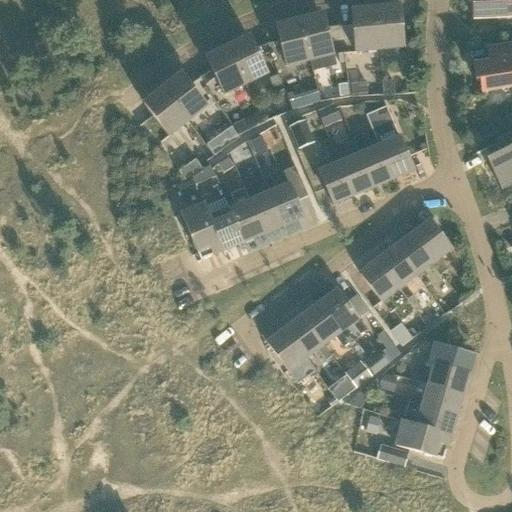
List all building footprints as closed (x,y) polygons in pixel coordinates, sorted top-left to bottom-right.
[(511,0),(471,0),(472,20),(511,18),(511,0)] [(375,11),(378,51),(414,48),(412,22),(399,23),(398,9),(375,11)] [(351,26),(338,27),(342,54),(353,53),(378,51),(375,11),(350,13),(351,26)] [(322,16),(299,22),(308,61),(312,73),(335,67),(331,55),(334,55),(342,54),(338,27),(325,29),(322,16)] [(278,41),(265,45),(275,71),(284,67),(308,61),(299,22),(274,28),(278,41)] [(248,38),(227,49),(243,85),(250,82),(265,74),(275,71),(265,45),(253,50),(248,38)] [(487,63),(472,65),(474,81),(479,81),(481,93),(485,92),(487,105),(511,101),(511,97),(511,89),(511,88),(511,45),(496,48),(486,49),(487,63)] [(210,71),(199,78),(213,101),(222,96),(242,86),(243,85),(227,49),(204,60),(210,71)] [(180,75),(161,91),(185,122),(190,119),(205,107),(206,106),(213,101),(199,78),(188,85),(180,75)] [(276,76),(268,79),(271,90),(280,87),(276,76)] [(391,82),(381,83),(382,95),(392,94),(391,82)] [(365,84),(350,84),(350,95),(366,94),(365,84)] [(337,86),(338,97),(347,96),(345,85),(337,86)] [(167,137),(185,122),(161,91),(142,106),(167,137)] [(290,93),(285,95),(290,111),(318,103),(315,91),(291,98),(290,93)] [(326,91),(317,92),(318,101),(328,100),(326,91)] [(322,128),(339,120),(333,106),(316,113),(322,128)] [(384,108),(364,116),(371,134),(372,134),(377,147),(391,180),(412,171),(398,138),(397,139),(384,108)] [(259,112),(233,124),(238,135),(264,124),(259,112)] [(297,150),(312,143),(303,122),(288,128),(297,150)] [(231,132),(222,138),(227,146),(236,139),(231,132)] [(391,180),(377,147),(372,134),(365,137),(371,150),(357,156),(371,188),(391,180)] [(511,135),(496,144),(501,154),(487,161),(500,188),(511,182),(511,135)] [(259,137),(249,141),(255,156),(266,152),(259,137)] [(371,188),(357,156),(352,143),(345,146),(351,159),(338,164),(351,197),(371,188)] [(351,197),(338,164),(332,151),(325,154),(331,167),(317,173),(331,205),(351,197)] [(233,165),(242,162),(238,152),(229,156),(233,165)] [(184,182),(192,177),(201,170),(194,160),(177,172),(184,182)] [(227,160),(216,166),(221,174),(232,168),(227,160)] [(207,167),(192,177),(197,184),(213,177),(207,167)] [(262,180),(267,193),(281,226),(301,217),(299,212),(310,207),(293,167),(282,172),(287,185),(274,191),(268,178),(262,180)] [(191,181),(181,185),(187,198),(196,194),(191,181)] [(281,226),(267,193),(254,199),(249,186),(242,189),(261,234),(281,226)] [(241,243),(261,234),(242,189),(222,197),(223,199),(238,235),(241,243)] [(238,235),(223,199),(210,205),(209,203),(203,205),(221,251),(241,243),(238,235)] [(221,251),(203,205),(202,205),(179,215),(199,261),(221,251)] [(410,235),(431,264),(440,275),(446,271),(437,259),(449,250),(428,222),(410,235)] [(431,264),(410,235),(393,248),(414,277),(422,287),(428,283),(420,272),(431,264)] [(403,285),(414,277),(393,248),(376,261),(397,289),(405,301),(411,296),(403,285)] [(385,298),(397,289),(376,261),(358,275),(379,303),(379,302),(388,314),(394,309),(385,298)] [(318,304),(339,333),(350,324),(358,335),(364,331),(356,320),(356,319),(335,291),(318,304)] [(411,296),(405,301),(414,312),(420,308),(411,296)] [(389,316),(379,303),(371,309),(381,322),(389,316)] [(347,344),(339,333),(318,304),(300,317),(321,345),(333,337),(341,348),(347,344)] [(330,357),(321,345),(300,317),(283,330),(304,358),(315,350),(324,361),(330,357)] [(400,348),(411,340),(399,324),(388,332),(400,348)] [(295,384),(313,371),(304,358),(283,330),(265,344),(295,384)] [(379,352),(387,363),(398,355),(383,334),(377,339),(384,349),(379,352)] [(415,375),(413,382),(426,386),(460,395),(467,374),(466,374),(471,356),(433,345),(427,363),(433,364),(429,379),(415,375)] [(387,363),(379,352),(363,364),(371,375),(387,363)] [(359,363),(343,375),(353,388),(369,376),(359,363)] [(343,375),(326,389),(335,401),(337,400),(353,388),(343,375)] [(381,376),(368,386),(378,388),(381,377),(381,376)] [(381,377),(378,388),(389,391),(391,380),(381,377)] [(454,416),(460,395),(426,386),(423,399),(409,395),(407,402),(421,406),(454,416)] [(448,437),(454,416),(421,406),(417,420),(403,416),(401,423),(415,426),(415,427),(448,437)] [(377,420),(368,418),(364,431),(373,434),(377,420)] [(415,426),(401,423),(401,422),(394,446),(441,460),(448,437),(415,427),(415,426)] [(406,453),(379,445),(374,459),(402,467),(406,453)]
